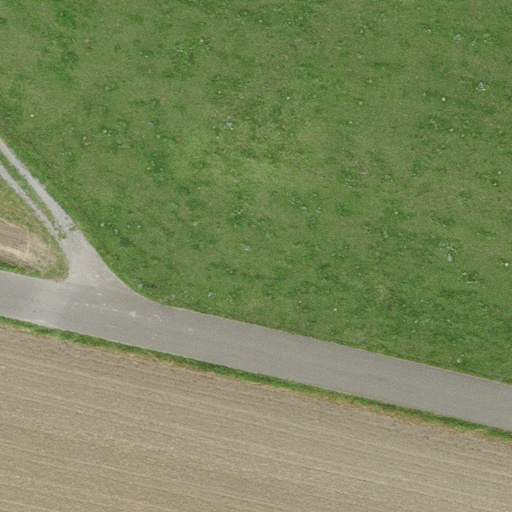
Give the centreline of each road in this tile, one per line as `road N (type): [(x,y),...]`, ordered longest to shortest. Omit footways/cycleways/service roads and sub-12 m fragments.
road 1 (tertiary): [(511,412),(0,295)]
road 2 (track): [(0,154),(81,251),(106,316)]
